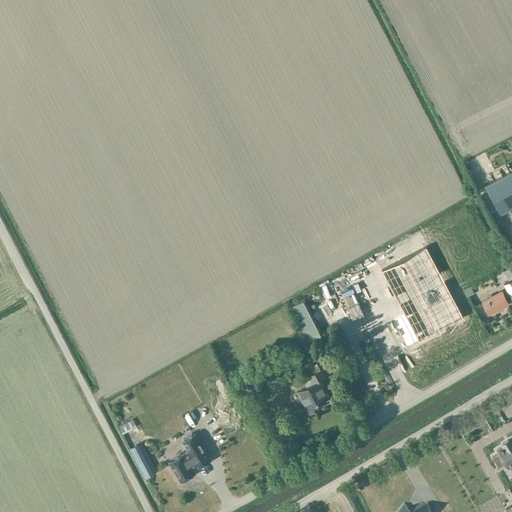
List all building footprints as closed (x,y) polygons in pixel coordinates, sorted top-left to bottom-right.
[(511,170),(486,184),(501,213),(511,207),(511,170)] [(419,340),(463,317),(426,247),(383,270),(389,284),(404,313),(419,340)] [(470,285),(463,289),(467,296),(474,293),(470,285)] [(482,301),(485,308),(489,314),(508,304),(501,290),(482,301)] [(471,308),(477,303),(473,298),(467,303),(471,308)] [(290,306),(308,342),(323,334),(305,299),(290,306)] [(402,358),(398,348),(391,350),(397,368),(402,366),(399,359),(402,358)] [(319,402),(329,397),(320,380),(325,377),(320,369),(309,375),(313,383),(297,392),(309,413),(322,406),(319,402)] [(243,379),(240,387),(255,394),(258,385),(243,379)] [(241,412),(245,420),(254,416),(250,407),(241,412)] [(189,451),(170,462),(181,481),(194,473),(192,469),(198,465),(199,466),(210,460),(195,434),(183,441),(189,451)] [(511,445),(509,440),(478,458),(492,482),(511,470),(511,445)] [(140,443),(131,448),(146,477),(155,473),(140,443)]
